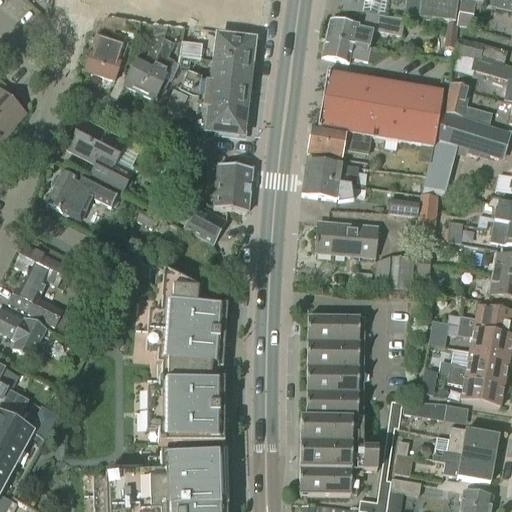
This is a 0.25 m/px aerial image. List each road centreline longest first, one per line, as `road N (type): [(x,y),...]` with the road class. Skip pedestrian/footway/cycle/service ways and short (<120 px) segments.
road 1 (primary): [(267,511),(265,345),(300,0)]
road 2 (residential): [(0,253),(57,86)]
road 3 (residential): [(57,86),(216,154)]
